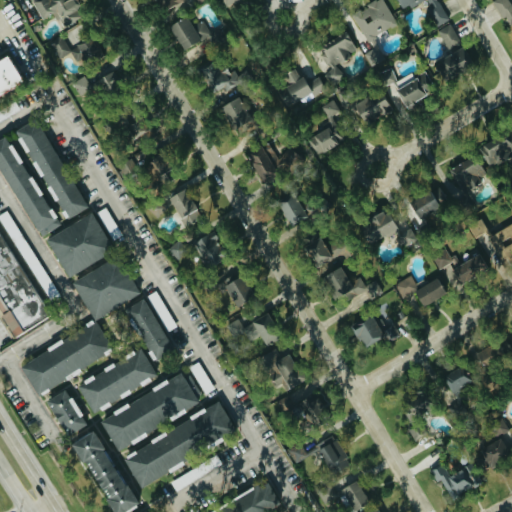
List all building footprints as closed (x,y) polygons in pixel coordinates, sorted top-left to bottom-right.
[(31,0),(41,19),(56,12),(63,27),(83,17),(74,0),(50,0),(49,1),(48,0),(31,0)] [(154,0),(160,12),(185,0),(154,0)] [(386,59),(374,36),(397,24),(385,0),(380,0),(353,14),(372,49),(365,53),(372,66),(386,59)] [(449,19),(438,0),(397,0),(404,11),(423,0),(428,0),(432,7),(427,10),(436,27),(449,19)] [(511,16),(509,11),(511,10),(511,5),(509,0),(493,0),(503,20),(511,16)] [(168,27),(183,51),(211,33),(203,19),(192,26),(186,16),(168,27)] [(439,31),(449,49),(461,42),(450,24),(439,31)] [(321,46),(334,69),(327,73),(332,82),(344,75),(337,64),(358,51),(346,31),(321,46)] [(62,58),(72,51),(63,36),(52,43),(62,58)] [(78,65),(102,54),(95,38),(70,48),(78,65)] [(436,64),(448,82),(475,65),(463,47),(436,64)] [(0,92),(21,82),(7,57),(0,61),(0,92)] [(225,91),(251,77),(247,70),(237,76),(230,62),(217,69),(213,61),(199,69),(212,93),(223,87),(225,91)] [(426,70),(415,76),(413,73),(398,80),(392,67),(380,73),(398,110),(437,91),(426,70)] [(285,105),(313,95),(313,96),(326,91),(321,77),(304,83),(299,68),(285,73),(290,86),(280,89),(285,105)] [(105,93),(121,89),(116,71),(100,76),(105,93)] [(73,82),(79,95),(92,90),(86,77),(73,82)] [(366,126),(395,110),(383,89),(354,106),(366,126)] [(221,104),(230,128),(252,121),(243,97),(221,104)] [(341,110),(334,99),(323,106),(330,118),(341,110)] [(83,211),(40,117),(18,128),(60,221),(83,211)] [(309,138),(317,155),(344,141),(336,125),(309,138)] [(489,167),(507,158),(511,168),(511,131),(508,134),(507,132),(479,146),(489,167)] [(0,169),(38,238),(58,227),(7,135),(0,139),(0,169)] [(295,148),(278,157),(270,142),(248,154),(262,182),(302,161),(295,148)] [(486,177),(474,155),(449,169),(461,191),(486,177)] [(145,184),(147,184),(146,193),(159,194),(160,158),(146,158),(145,184)] [(119,163),(124,180),(139,176),(134,159),(119,163)] [(449,202),(441,186),(409,202),(417,218),(449,202)] [(201,219),(187,188),(170,196),(184,227),(201,219)] [(305,218),(296,196),(279,203),(288,225),(305,218)] [(168,207),(158,197),(148,207),(158,217),(168,207)] [(325,217),(330,200),(318,197),(313,214),(325,217)] [(389,209),(360,222),(369,244),(398,231),(389,209)] [(92,213),(45,238),(66,277),(113,252),(92,213)] [(194,239),(203,267),(222,261),(213,233),(194,239)] [(0,313),(13,336),(46,318),(0,235),(0,313)] [(303,247),(315,268),(332,259),(321,237),(303,247)] [(178,260),(189,251),(180,240),(169,248),(178,260)] [(459,260),(455,254),(451,257),(446,248),(432,256),(440,270),(459,260)] [(443,275),(452,289),(488,267),(479,253),(443,275)] [(72,280),(91,320),(137,297),(118,258),(72,280)] [(367,290),(371,299),(384,292),(377,280),(366,286),(360,274),(349,280),(342,267),(326,275),(341,304),(367,290)] [(395,284),(402,297),(419,289),(411,275),(395,284)] [(251,298),(239,277),(224,285),(235,307),(251,298)] [(413,291),(422,307),(447,293),(439,277),(413,291)] [(153,361),(173,350),(145,298),(125,309),(153,361)] [(265,348),(281,339),(268,314),(244,326),(240,318),(227,325),(237,345),(258,334),(265,348)] [(388,336),(381,315),(351,324),(358,346),(388,336)] [(19,364),(34,393),(112,352),(97,323),(19,364)] [(502,355),(499,344),(490,346),(493,357),(502,355)] [(479,367),(494,359),(488,347),(473,356),(479,367)] [(77,386),(93,412),(156,375),(142,350),(115,365),(77,386)] [(286,389),(302,382),(290,353),(280,357),(277,350),(262,356),(274,387),(283,383),(286,389)] [(470,386),(463,368),(444,375),(451,393),(470,386)] [(198,405),(183,375),(99,418),(114,448),(198,405)] [(86,425),(67,389),(46,400),(65,436),(86,425)] [(309,416),(310,419),(326,410),(316,392),(295,403),(291,396),(281,402),(293,425),(309,416)] [(411,420),(429,406),(419,393),(401,407),(411,420)] [(140,488),(185,462),(182,456),(233,427),(219,402),(122,458),(140,488)] [(495,436),(509,431),(503,416),(488,421),(495,436)] [(429,433),(424,423),(410,430),(415,441),(429,433)] [(72,443),(108,511),(122,511),(134,506),(94,431),(72,443)] [(315,445),(333,475),(351,464),(333,435),(315,445)] [(296,463),(309,456),(302,442),(288,449),(296,463)] [(441,478),(452,499),(483,482),(477,470),(471,474),(466,466),(451,475),(444,462),(431,470),(437,481),(441,478)] [(368,501),(356,481),(338,491),(350,511),(368,501)] [(277,511),(282,510),(268,484),(214,511),(277,511)]
